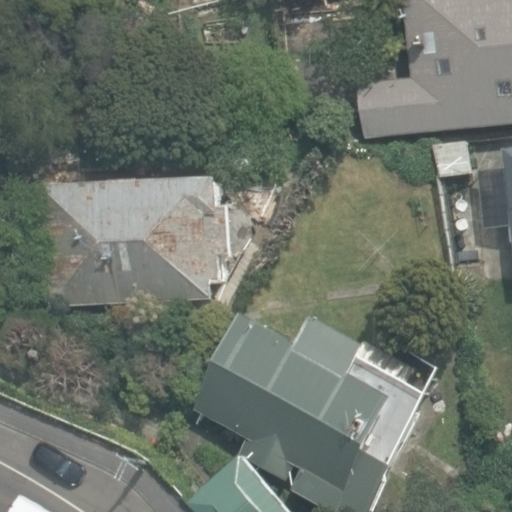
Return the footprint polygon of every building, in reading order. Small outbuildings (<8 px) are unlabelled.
[(366,83),(371,138),(511,124),(511,0),(411,0),(418,78),(366,83)] [(444,175),(450,242),(482,239),(473,144),(438,147),(441,176),(444,175)] [(240,295),(232,176),(15,191),(22,294),(54,292),(55,308),(240,295)] [(297,492),(335,511),(377,511),(402,466),(398,464),(437,393),(372,358),(378,347),(323,318),(308,345),(253,315),(202,410),(253,437),(244,454),(293,481),(301,466),(309,471),(297,492)] [(195,502),(203,511),(300,511),(262,465),(249,459),(195,502)]
